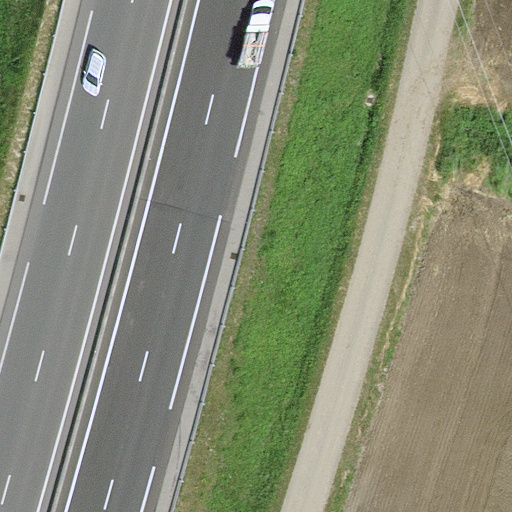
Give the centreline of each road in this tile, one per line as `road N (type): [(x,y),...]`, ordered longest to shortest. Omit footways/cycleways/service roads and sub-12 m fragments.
road 1 (unclassified): [(449,0),(375,306),(312,511)]
road 2 (trunk): [(118,511),(250,0)]
road 3 (trunk): [(128,0),(0,494)]
